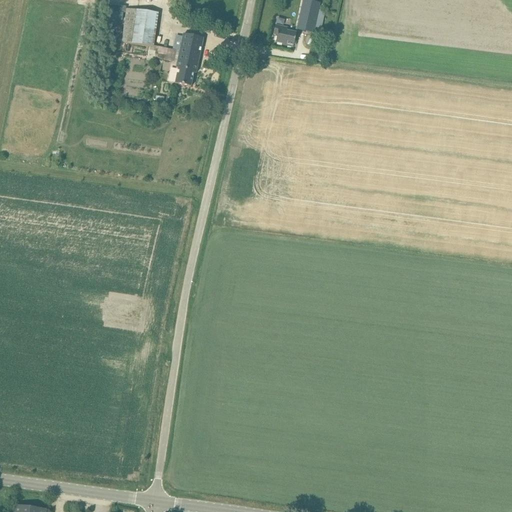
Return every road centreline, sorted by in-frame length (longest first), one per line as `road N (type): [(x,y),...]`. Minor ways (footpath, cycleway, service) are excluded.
road 1 (unclassified): [(155,502),(181,319),(253,0)]
road 2 (track): [(511,86),(240,49)]
road 3 (tertiary): [(155,502),(0,480)]
